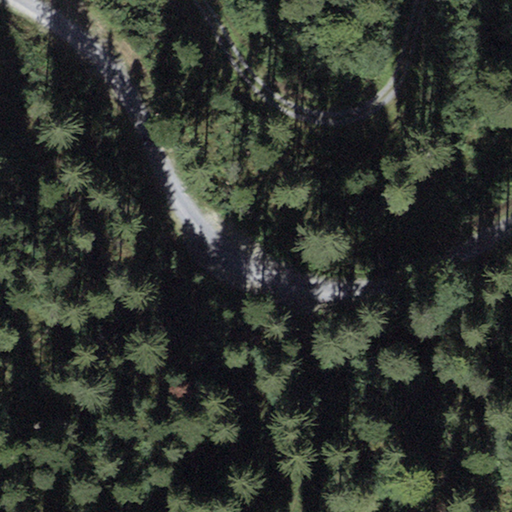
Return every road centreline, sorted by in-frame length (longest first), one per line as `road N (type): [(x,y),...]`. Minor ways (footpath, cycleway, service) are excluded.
road 1 (track): [(43,0),(98,42),(197,227),(240,271),(300,290),(359,290),(511,222)]
road 2 (track): [(420,0),(382,87),(346,111),(301,109),(252,79),(197,0)]
